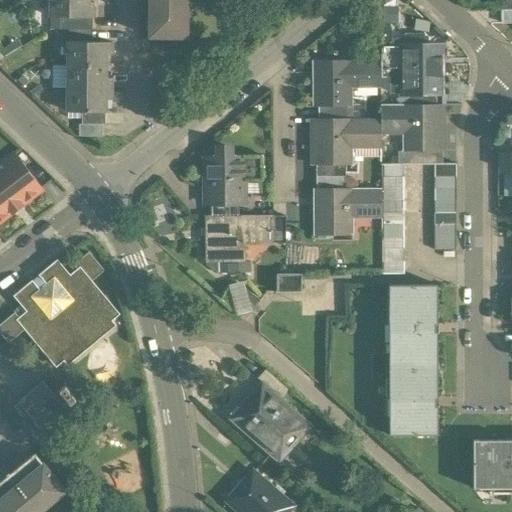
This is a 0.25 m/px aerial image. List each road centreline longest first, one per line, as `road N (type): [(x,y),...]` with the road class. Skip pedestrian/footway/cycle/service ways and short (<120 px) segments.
road 1 (track): [(159,331),(234,332),(260,346),(446,511)]
road 2 (residential): [(505,70),(475,120),(473,410)]
road 3 (tertiary): [(104,201),(129,228),(149,280),(184,511)]
road 4 (residential): [(167,146),(131,78),(131,0)]
road 5 (tertiary): [(0,102),(104,201)]
road 6 (residential): [(267,55),(282,76),(284,191)]
road 7 (residential): [(167,146),(267,55)]
road 8 (residential): [(0,276),(104,201)]
